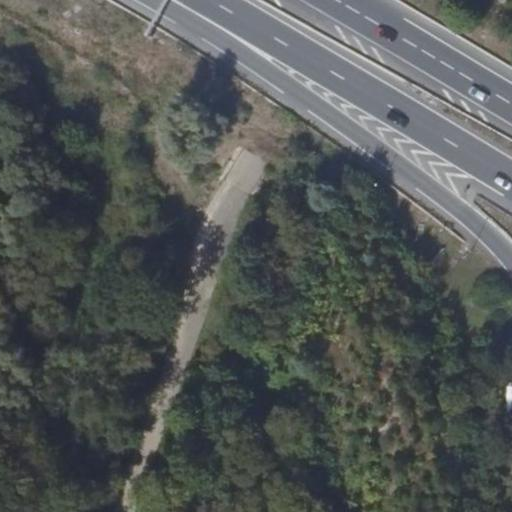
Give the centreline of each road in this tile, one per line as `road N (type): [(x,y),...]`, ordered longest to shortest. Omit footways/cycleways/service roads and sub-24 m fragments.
road 1 (trunk): [(183,0),(216,38),(410,177),(511,263)]
road 2 (trunk): [(200,0),(511,181)]
road 3 (trunk): [(511,101),(341,0)]
